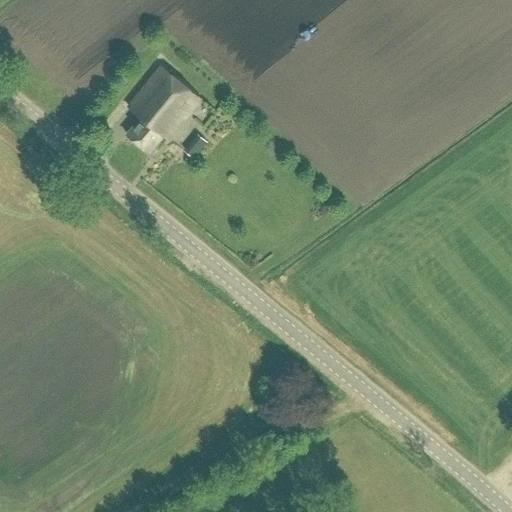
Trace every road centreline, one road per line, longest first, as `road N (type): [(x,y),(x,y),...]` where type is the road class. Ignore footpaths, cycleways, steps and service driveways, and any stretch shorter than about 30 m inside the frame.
road 1 (tertiary): [(491,511),(0,101)]
road 2 (track): [(359,402),(303,429),(258,439),(148,511)]
